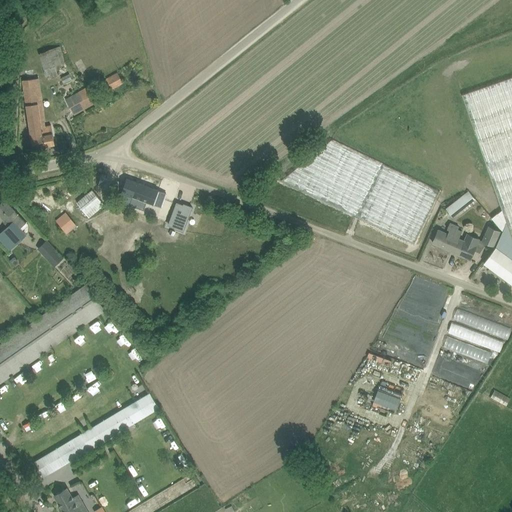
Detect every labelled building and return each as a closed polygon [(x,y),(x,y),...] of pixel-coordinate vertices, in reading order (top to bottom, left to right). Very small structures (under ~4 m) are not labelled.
[(65,63),(60,47),(39,52),(46,78),(58,74),(56,66),(65,63)] [(118,72),(106,78),(112,89),(124,83),(118,72)] [(511,77),(462,94),(502,210),(507,222),(511,237),(511,77)] [(87,87),(65,99),(74,115),(96,103),(87,87)] [(37,91),(24,93),(26,105),(34,149),(55,144),(51,125),(46,126),(42,127),(38,103),(37,91)] [(414,245),(418,236),(439,191),(332,139),(280,181),(414,245)] [(161,207),(163,202),(166,193),(127,178),(122,192),(132,197),(130,204),(144,209),(147,202),(161,207)] [(93,190),(77,203),(89,217),(104,204),(93,190)] [(463,196),(446,209),(453,217),(469,204),(463,196)] [(0,237),(11,249),(15,245),(26,235),(20,228),(26,223),(4,199),(0,202),(0,215),(1,215),(10,225),(2,231),(0,233),(0,237)] [(175,227),(175,228),(183,231),(192,207),(184,204),(184,205),(177,202),(169,225),(175,227)] [(66,213),(57,220),(67,233),(76,225),(66,213)] [(439,229),(433,243),(470,259),(475,250),(476,250),(480,240),(479,239),(479,238),(467,233),(464,240),(459,238),(462,231),(458,229),(459,226),(450,222),(447,229),(450,230),(448,233),(439,229)] [(482,240),(486,242),(494,245),(500,231),(489,226),(482,240)] [(43,242),(39,246),(56,265),(65,258),(47,239),(43,242)] [(484,263),(498,274),(511,283),(511,258),(496,247),(484,263)] [(19,263),(15,257),(14,257),(10,260),(15,266),(19,263)] [(77,291),(0,344),(0,383),(106,310),(87,283),(77,291)] [(453,320),(448,333),(501,351),(505,339),(507,339),(511,326),(458,308),(454,321),(453,320)] [(448,335),(443,346),(487,362),(491,351),(448,335)] [(370,348),(368,358),(390,363),(392,353),(370,348)] [(84,372),(78,375),(83,382),(88,379),(84,372)] [(396,409),(402,392),(379,384),(373,401),(396,409)] [(491,397),(506,404),(510,397),(495,389),(491,397)] [(144,416),(159,407),(150,392),(135,401),(144,416)] [(44,476),(135,421),(126,406),(35,461),(44,476)] [(123,461),(131,456),(126,447),(118,452),(123,461)] [(141,466),(133,471),(138,478),(146,474),(141,466)] [(146,492),(152,488),(149,482),(143,486),(146,492)] [(88,511),(78,494),(73,498),(67,488),(55,495),(63,508),(61,509),(63,511),(88,511)]
